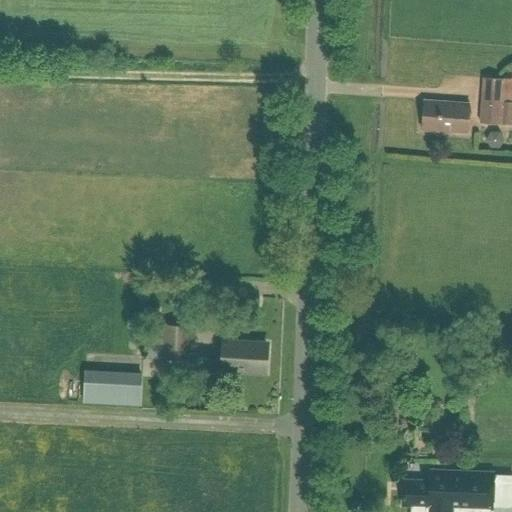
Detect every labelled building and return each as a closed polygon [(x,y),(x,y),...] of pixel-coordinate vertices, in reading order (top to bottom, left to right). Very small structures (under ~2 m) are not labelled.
[(511,126),(511,109),(511,101),(511,102),(511,84),(511,79),(483,77),(479,123),(511,126)] [(469,133),(470,104),(429,101),(429,106),(425,106),(423,130),(469,133)] [(188,360),(190,326),(164,325),(162,359),(188,360)] [(268,374),(269,348),(265,348),(265,343),(224,340),(222,371),(268,374)] [(142,404),(142,371),(84,369),(83,402),(142,404)] [(404,480),(403,505),(412,506),(411,511),(453,511),(454,511),(461,511),(461,508),(468,508),(467,511),(489,511),(490,509),(493,509),(493,493),(503,494),(504,476),(494,475),(494,473),(430,470),(430,481),(404,480)]
